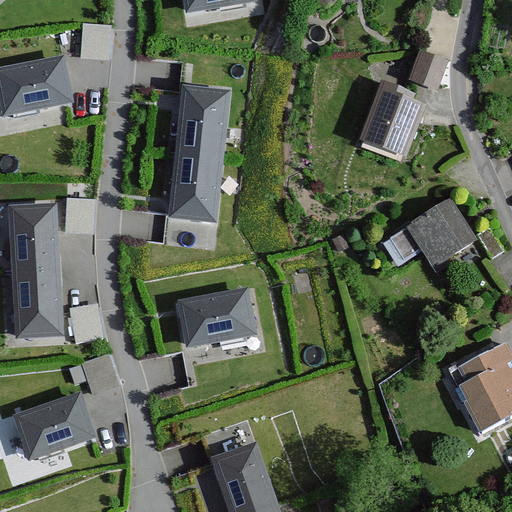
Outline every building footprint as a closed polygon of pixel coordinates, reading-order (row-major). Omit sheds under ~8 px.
[(180,0),(184,15),(257,0),(180,0)] [(84,23),(82,59),(112,60),(114,25),(84,23)] [(446,61),(416,51),(406,79),(436,90),(446,61)] [(60,55),(0,67),(0,120),(71,105),(60,55)] [(423,98),(377,80),(355,140),(401,157),(423,98)] [(216,221),(234,88),(186,82),(168,214),(216,221)] [(68,232),(95,233),(96,199),(70,198),(68,232)] [(475,238),(450,199),(388,238),(404,263),(423,251),(432,265),(475,238)] [(54,205),(0,207),(5,341),(58,339),(54,205)] [(64,289),(80,343),(107,335),(88,269),(74,273),(78,285),(64,289)] [(245,288),(170,305),(180,352),(256,335),(245,288)] [(511,365),(501,344),(446,372),(476,432),(511,413),(511,365)] [(111,355),(84,362),(92,394),(119,387),(111,355)] [(79,395),(6,419),(22,464),(94,439),(79,395)] [(288,511),(261,439),(205,459),(224,511),(288,511)]
